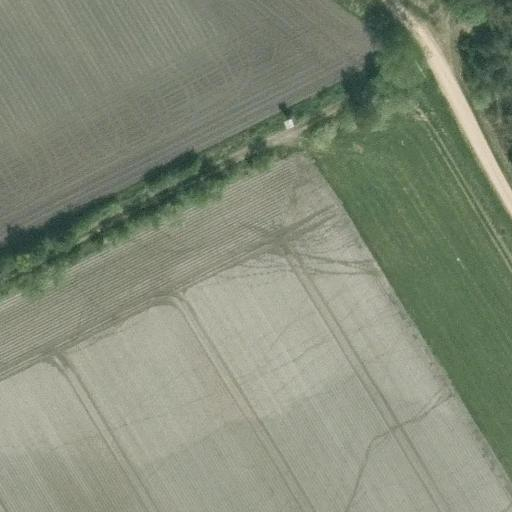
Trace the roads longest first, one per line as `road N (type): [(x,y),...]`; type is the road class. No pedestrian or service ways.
road 1 (track): [(0,279),(436,61)]
road 2 (track): [(397,0),(456,48),(511,142)]
